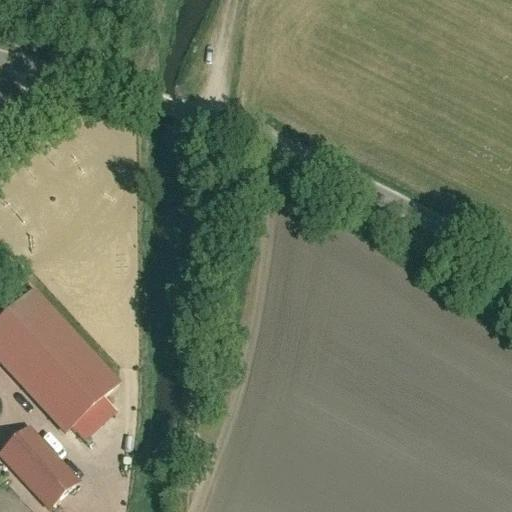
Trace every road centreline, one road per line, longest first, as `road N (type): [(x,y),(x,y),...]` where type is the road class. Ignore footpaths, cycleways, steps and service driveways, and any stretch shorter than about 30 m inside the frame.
road 1 (unclassified): [(511,263),(264,138),(40,68)]
road 2 (track): [(282,147),(205,478)]
